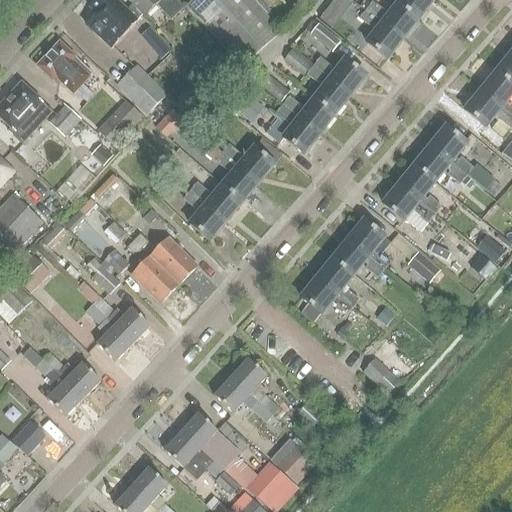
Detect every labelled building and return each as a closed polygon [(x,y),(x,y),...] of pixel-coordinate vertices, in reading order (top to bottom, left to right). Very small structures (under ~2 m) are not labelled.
[(135,23),(109,0),(99,0),(90,10),(97,16),(87,26),(111,49),(135,23)] [(183,8),(174,0),(126,0),(144,18),(156,6),(171,20),(183,8)] [(194,0),(186,8),(240,70),(281,34),(250,0),(194,0)] [(345,0),(336,0),(333,4),(346,14),(352,5),(345,0)] [(418,23),(433,3),(429,0),(402,0),(398,6),(418,23)] [(402,42),(418,23),(398,6),(386,21),(382,17),(384,14),(374,6),(367,14),(402,42)] [(402,42),(367,14),(361,22),(372,31),(374,28),(378,31),(367,45),(387,61),(402,42)] [(310,38),(332,55),(340,46),(318,29),(310,38)] [(163,44),(153,52),(161,62),(171,53),(163,44)] [(78,64),(58,45),(36,68),(56,87),(59,84),(71,95),(90,75),(78,64)] [(303,78),(313,66),(294,50),(284,63),(303,78)] [(511,54),(496,73),(511,86),(511,54)] [(320,62),(314,70),(349,100),(366,79),(345,63),(333,78),(328,74),(331,71),(320,62)] [(117,87),(146,117),(166,97),(137,67),(117,87)] [(315,102),(335,118),(349,100),(314,70),(307,78),(318,87),(321,83),(326,87),(315,102)] [(511,86),(496,73),(480,94),(511,120),(511,107),(511,106),(508,109),(504,106),(511,95),(511,86)] [(281,106),(289,96),(266,79),(259,89),(281,106)] [(215,108),(191,84),(175,101),(199,124),(215,108)] [(0,106),(0,120),(9,130),(6,133),(21,147),(51,115),(20,85),(0,106)] [(510,131),(511,127),(511,120),(480,94),(464,113),(484,130),(493,119),(497,123),(498,121),(510,131)] [(289,102),(283,110),(318,139),(335,118),(315,102),(303,117),(298,113),(300,110),(289,102)] [(81,121),(64,106),(48,124),(65,139),(81,121)] [(152,124),(164,136),(181,119),(170,108),(152,124)] [(286,138),(284,141),(304,157),(318,139),(283,110),(276,118),(279,120),(272,128),(286,138)] [(97,132),(115,148),(131,131),(114,114),(97,132)] [(447,130),(431,149),(466,179),(472,171),(461,162),(458,164),(455,161),(467,147),(447,130)] [(511,142),(501,155),(511,164),(511,142)] [(102,149),(94,159),(103,167),(112,158),(102,149)] [(229,149),(222,157),(256,189),(274,168),(254,151),(243,165),(238,161),(240,159),(229,149)] [(431,149),(417,166),(415,167),(436,184),(446,172),(450,175),(448,178),(459,187),(460,187),(465,180),(466,179),(431,149)] [(256,189),(222,157),(216,165),(227,175),(229,172),(233,175),(221,189),(241,206),(256,189)] [(0,185),(11,174),(0,162),(0,185)] [(422,201),(436,184),(415,167),(399,187),(434,218),(440,210),(429,200),(426,204),(422,201)] [(494,183),(476,167),(466,180),(484,195),(486,192),(494,183)] [(494,183),(486,192),(493,198),(501,188),(494,183)] [(196,187),(190,195),(224,226),(241,206),(221,189),(209,203),(205,200),(208,197),(196,187)] [(428,225),(434,218),(399,187),(384,205),(404,222),(415,209),(419,213),(416,216),(428,225)] [(209,244),(224,226),(190,195),(183,203),(194,213),(197,210),(201,213),(189,227),(209,244)] [(0,244),(12,256),(40,226),(12,199),(0,211),(0,244)] [(120,234),(125,228),(103,207),(97,213),(120,234)] [(80,213),(67,227),(67,228),(72,232),(86,218),(80,213)] [(365,224),(350,242),(384,272),(390,264),(381,257),(391,246),(365,224)] [(43,245),(50,251),(67,234),(59,227),(43,245)] [(142,250),(148,244),(140,236),(134,242),(142,250)] [(486,237),(476,249),(495,265),(505,253),(486,237)] [(135,257),(142,250),(134,242),(127,249),(135,257)] [(178,289),(196,270),(167,242),(149,260),(178,289)] [(350,242),(335,259),(355,276),(365,264),(369,268),(367,271),(377,279),(384,272),(350,242)] [(115,252),(103,263),(118,278),(129,267),(115,252)] [(418,254),(407,267),(429,286),(440,273),(418,254)] [(480,256),(470,268),(487,282),(497,270),(480,256)] [(31,296),(50,276),(30,257),(11,278),(31,296)] [(340,293),(355,276),(335,259),(317,281),(352,310),(359,303),(348,293),(345,297),(340,293)] [(160,307),(178,289),(149,260),(131,279),(160,307)] [(103,270),(92,281),(109,298),(120,286),(103,270)] [(338,306),(335,309),(346,318),(352,310),(317,281),(300,301),(320,317),(333,302),(338,306)] [(0,299),(17,318),(32,303),(13,283),(0,295),(0,299)] [(84,286),(77,293),(93,308),(99,301),(84,286)] [(99,301),(93,308),(132,348),(150,330),(132,312),(123,320),(115,312),(113,315),(99,301)] [(114,365),(132,348),(93,308),(85,315),(107,337),(97,348),(114,365)] [(385,310),(377,319),(386,327),(394,318),(385,310)] [(352,327),(347,324),(342,330),(341,330),(336,336),(342,341),(348,335),(346,334),(352,327)] [(0,371),(2,373),(11,364),(0,352),(0,371)] [(56,377),(57,376),(66,384),(65,385),(82,402),(99,384),(82,368),(76,374),(68,365),(63,370),(49,357),(42,364),(56,377)] [(385,399),(398,386),(374,362),(361,375),(385,399)] [(258,405),(272,418),(279,411),(265,398),(269,393),(260,385),(265,379),(248,363),(231,380),(249,397),(258,405)] [(42,364),(35,371),(57,393),(47,403),(64,420),(82,402),(65,385),(66,384),(57,376),(56,377),(42,364)] [(266,425),(272,418),(258,405),(249,397),(231,380),(215,398),(233,414),(243,404),(266,425)] [(321,419),(306,404),(297,414),(312,428),(321,419)] [(181,436),(199,452),(200,451),(209,459),(208,460),(222,473),(229,465),(215,453),(225,442),(198,418),(181,436)] [(11,443),(27,459),(47,439),(31,423),(11,443)] [(181,436),(165,454),(196,483),(206,473),(215,481),(222,473),(208,460),(209,459),(200,451),(199,452),(181,436)] [(0,439),(0,453),(9,445),(2,438),(0,439)] [(289,438),(269,460),(297,485),(317,463),(289,438)] [(0,489),(5,484),(0,478),(0,468),(16,452),(9,445),(0,453),(0,489)] [(246,490),(269,511),(279,511),(298,492),(269,465),(246,490)] [(148,472),(132,491),(150,507),(166,489),(148,472)] [(154,511),(150,507),(132,491),(115,509),(118,511),(154,511)] [(262,511),(250,501),(240,511),(262,511)]
